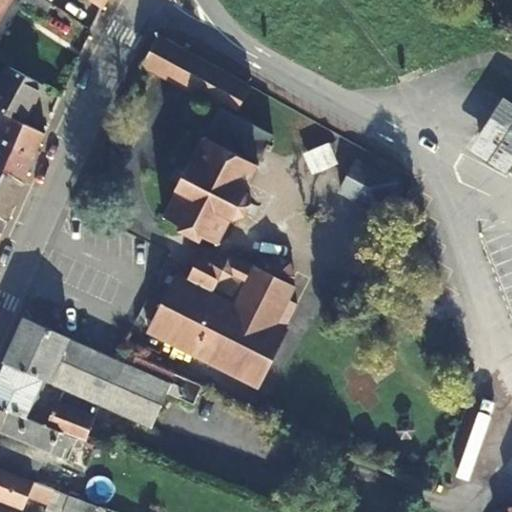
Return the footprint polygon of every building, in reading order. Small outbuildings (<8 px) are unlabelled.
[(0,0),(0,18),(11,0),(0,0)] [(49,7),(38,0),(20,0),(18,3),(41,19),(49,7)] [(158,34),(141,64),(220,106),(192,163),(190,163),(177,188),(178,190),(165,216),(182,224),(179,230),(200,240),(203,235),(219,242),(231,218),(245,212),(250,201),(247,186),(265,148),(271,151),(275,144),(270,140),(274,133),(235,113),(250,85),(158,34)] [(0,109),(7,113),(28,123),(47,84),(15,63),(5,85),(0,83),(0,109)] [(511,104),(503,99),(468,151),(505,175),(511,164),(511,104)] [(0,136),(36,156),(47,132),(28,123),(7,113),(0,109),(0,136)] [(0,163),(25,181),(36,156),(0,136),(0,163)] [(329,139),(304,150),(313,171),(338,161),(329,139)] [(340,190),(380,211),(396,183),(357,162),(340,190)] [(0,163),(0,232),(2,234),(25,181),(0,163)] [(227,258),(215,261),(199,254),(187,279),(180,275),(178,279),(174,277),(149,330),(153,332),(151,335),(260,388),(261,385),(265,387),(292,331),(279,324),(296,289),(292,287),(294,283),(292,282),(296,274),(291,260),(278,253),(263,258),(259,266),(257,264),(255,267),(229,253),(227,258)] [(132,364),(23,315),(3,362),(44,380),(62,388),(101,405),(153,428),(168,394),(195,406),(204,386),(136,356),(136,355),(132,364)] [(28,418),(33,406),(39,391),(44,380),(3,362),(0,369),(0,407),(12,412),(28,418)] [(62,388),(57,400),(97,416),(101,405),(62,388)] [(46,425),(80,438),(86,440),(97,416),(57,400),(51,413),(46,425)] [(28,418),(46,425),(51,413),(33,406),(28,418)] [(0,439),(2,434),(12,412),(0,407),(0,439)] [(80,438),(46,425),(28,418),(12,412),(2,434),(12,438),(71,460),(80,438)] [(0,439),(0,447),(7,451),(12,438),(2,434),(0,439)] [(88,466),(97,445),(86,440),(80,438),(71,460),(85,465),(88,466)] [(0,469),(24,478),(32,460),(7,451),(0,447),(0,469)] [(72,496),(82,471),(62,464),(52,489),(70,495),(72,496)] [(33,481),(24,478),(0,469),(0,498),(23,507),(27,496),(33,481)] [(33,481),(27,496),(47,503),(52,489),(33,481)] [(70,495),(52,489),(47,503),(44,508),(54,511),(63,511),(64,510),(70,495)] [(70,495),(64,510),(68,511),(98,511),(100,507),(72,496),(70,495)]
